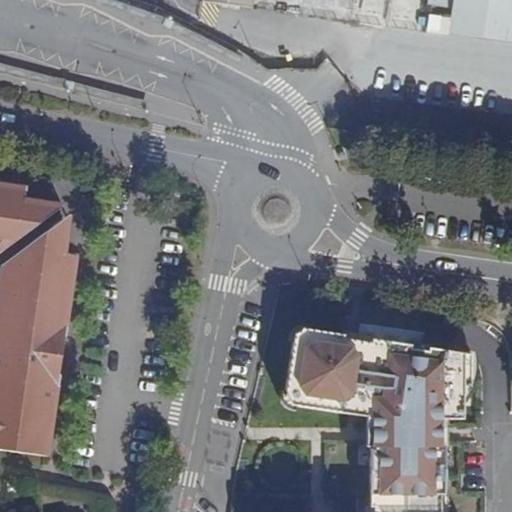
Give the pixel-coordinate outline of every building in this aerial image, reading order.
[(256,0),(204,0),(204,2),(255,9),(256,0)] [(456,10),(457,0),(431,0),(431,6),(456,10)] [(511,0),(457,0),(456,10),(511,17),(511,0)] [(511,17),(456,10),(452,37),(511,45),(511,17)] [(81,198),(0,185),(0,264),(1,266),(0,273),(0,449),(45,456),(81,198)] [(468,384),(468,354),(426,348),(426,352),(407,349),(408,345),(369,340),(369,343),(340,339),(340,335),(300,329),(299,330),(293,335),(292,334),(283,397),(288,406),(369,410),(369,438),(368,438),(367,507),(371,507),(370,511),(437,511),(438,493),(441,493),(442,446),(438,446),(438,419),(461,419),(461,384),(468,384)]
